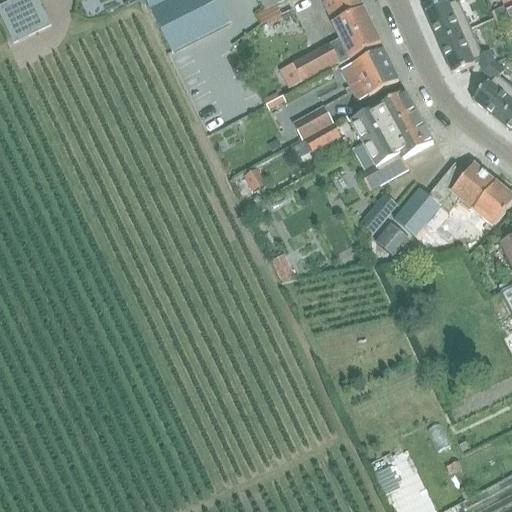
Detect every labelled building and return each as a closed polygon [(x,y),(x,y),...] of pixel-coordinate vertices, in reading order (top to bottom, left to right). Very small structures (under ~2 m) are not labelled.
[(37,0),(21,0),(0,10),(0,15),(15,46),(52,27),(37,0)] [(215,0),(144,0),(172,55),(229,27),(215,0)] [(288,0),(257,0),(264,13),(288,0)] [(340,41),(294,66),(303,83),(340,64),(340,66),(381,46),(381,45),(358,0),(330,0),(323,4),(335,26),(333,26),(340,41)] [(462,34),(472,30),(461,4),(468,1),(467,0),(452,0),(453,2),(426,13),(439,44),(462,34)] [(511,0),(500,0),(504,8),(511,4),(511,0)] [(262,26),(281,16),(277,6),(264,13),(257,16),(262,26)] [(462,34),(439,44),(453,75),(479,64),(483,73),(495,65),(491,54),(490,53),(483,57),(472,30),(462,34)] [(383,51),(353,66),(365,87),(354,93),(359,104),(400,83),(383,51)] [(499,124),(511,107),(511,89),(499,79),(504,72),(495,65),(483,73),(491,80),(473,102),(499,124)] [(366,141),(416,114),(405,95),(375,111),(375,110),(351,124),(363,146),(367,144),(366,141)] [(283,98),(267,107),(269,112),(285,103),(283,98)] [(511,108),(499,124),(511,134),(511,108)] [(324,109),(294,126),(303,141),(332,125),(324,109)] [(403,162),(433,145),(416,114),(366,141),(367,144),(363,146),(376,170),(362,178),(370,193),(409,172),(403,162)] [(341,139),(334,127),(305,143),(312,155),(341,139)] [(277,142),(268,147),(272,153),(281,149),(277,142)] [(455,166),(429,198),(442,209),(480,241),(491,227),(494,229),(511,206),(511,197),(475,167),(467,176),(455,166)] [(267,188),(258,171),(245,178),(255,195),(267,188)] [(420,191),(394,222),(416,240),(423,231),(428,226),(442,209),(429,198),(420,191)] [(386,199),(362,227),(373,236),(397,208),(386,199)] [(261,204),(253,208),(258,216),(266,212),(261,204)] [(410,241),(391,226),(376,244),(395,260),(410,241)] [(511,239),(500,245),(511,268),(511,239)] [(285,257),(273,263),(283,284),(295,278),(285,257)] [(511,289),(501,295),(511,316),(511,289)] [(458,464),(451,468),(455,475),(462,472),(458,464)]
